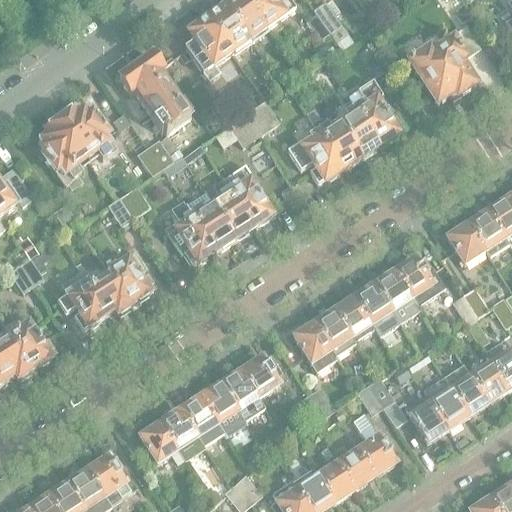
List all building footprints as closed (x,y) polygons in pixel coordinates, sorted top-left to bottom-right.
[(267,35),(242,0),(239,0),(224,11),(250,47),(267,35)] [(296,15),(285,0),(276,0),(273,2),(271,0),(242,0),(267,35),(296,15)] [(331,5),(326,8),(334,20),(339,16),(331,5)] [(345,35),(334,20),(326,8),(325,7),(314,15),(316,19),(330,38),(337,48),(347,41),(344,36),(345,35)] [(250,47),(224,11),(206,24),(232,60),(250,47)] [(330,38),(316,19),(306,25),(320,46),(330,38)] [(232,60),(206,24),(188,37),(196,47),(186,54),(210,87),(220,80),(215,72),(232,60)] [(475,90),(460,65),(479,53),(465,30),(444,44),(444,43),(420,59),(413,48),(402,55),(437,109),(455,98),(459,104),(460,103),(459,101),(475,90)] [(387,74),(378,59),(368,65),(377,81),(387,74)] [(181,109),(160,78),(162,76),(152,61),(119,84),(130,100),(132,98),(153,128),(151,130),(159,141),(162,140),(165,144),(169,141),(168,138),(190,123),(189,120),(191,118),(184,107),(181,109)] [(389,124),(376,104),(382,100),(372,84),(348,100),(355,111),(353,112),(379,151),(386,146),(389,146),(394,143),(395,140),(398,139),(397,137),(403,134),(395,121),(389,124)] [(280,128),(266,106),(244,120),(259,142),(280,128)] [(109,142),(104,134),(106,133),(100,125),(98,126),(93,119),(88,122),(81,112),(60,126),(87,166),(96,160),(101,166),(116,155),(108,143),(109,142)] [(379,151),(353,112),(345,117),(348,122),(339,128),(361,162),(363,161),(366,161),(371,158),(373,155),(379,151)] [(319,123),(313,114),(307,118),(313,127),(319,123)] [(122,120),(112,128),(119,137),(130,130),(122,120)] [(259,142),(244,120),(228,131),(242,153),(259,142)] [(87,166),(60,126),(38,142),(45,153),(41,156),(45,163),(44,164),(49,172),(51,171),(65,191),(68,189),(72,194),(81,188),(77,182),(83,179),(78,172),(87,166)] [(361,162),(339,128),(328,134),(325,130),(318,135),(343,174),(349,170),(353,170),(357,167),(359,163),(361,162)] [(343,174),(318,135),(309,140),(312,145),(302,152),(315,173),(310,176),(317,189),(323,185),(324,186),(327,185),(330,184),(335,181),(336,178),(343,174)] [(173,167),(159,146),(148,154),(164,174),(173,167)] [(186,169),(204,156),(200,150),(183,163),(186,169)] [(164,174),(148,154),(137,161),(152,182),(164,174)] [(186,169),(183,163),(182,162),(173,167),(164,174),(168,181),(186,169)] [(264,206),(251,187),(255,185),(246,170),(222,186),(252,233),(259,228),(262,228),(267,225),(269,222),(271,220),(271,219),(277,216),(269,203),(264,206)] [(252,233),(222,186),(212,192),(217,199),(209,204),(209,205),(212,210),(234,244),(236,243),(240,243),(244,240),(246,237),(252,233)] [(0,220),(20,207),(11,194),(7,197),(0,187),(0,220)] [(151,212),(137,192),(119,205),(133,225),(151,212)] [(234,244),(212,210),(209,205),(209,204),(205,197),(186,208),(187,208),(192,216),(216,256),(223,252),(226,251),(231,248),(232,246),(234,244)] [(511,210),(508,204),(507,204),(508,205),(502,208),(502,207),(488,216),(505,243),(511,238),(511,210)] [(133,225),(119,205),(108,213),(122,233),(133,225)] [(216,256),(192,216),(187,208),(186,208),(184,205),(172,214),(182,230),(166,241),(180,262),(184,260),(191,271),(197,267),(197,268),(200,266),(203,266),(208,263),(210,260),(216,256)] [(79,229),(66,210),(54,218),(67,237),(79,229)] [(505,243),(488,216),(487,217),(488,218),(482,221),(482,220),(467,230),(484,256),(488,262),(509,249),(505,243)] [(484,256),(467,230),(468,231),(462,235),(461,233),(446,243),(447,244),(455,254),(454,255),(455,257),(456,256),(464,269),(484,256)] [(39,259),(27,240),(22,243),(18,237),(14,240),(30,265),(39,259)] [(154,294),(146,280),(141,283),(139,280),(147,275),(136,257),(127,262),(130,265),(119,271),(113,261),(107,265),(103,259),(99,262),(108,276),(130,310),(138,304),(139,306),(148,300),(147,298),(149,297),(154,294)] [(418,311),(445,293),(431,272),(424,276),(421,271),(421,272),(416,263),(409,268),(409,267),(395,276),(414,305),(417,311),(418,311)] [(44,285),(31,265),(20,272),(34,292),(44,285)] [(130,310),(108,276),(99,282),(97,279),(94,281),(90,274),(86,276),(80,268),(77,271),(81,277),(83,279),(87,286),(85,286),(107,320),(114,315),(117,320),(119,319),(120,320),(130,314),(129,312),(131,311),(130,310)] [(34,292),(20,272),(10,278),(23,299),(34,292)] [(414,305),(395,276),(394,277),(395,278),(389,282),(389,280),(375,289),(394,318),(401,328),(421,315),(418,311),(417,311),(414,305)] [(107,320),(85,286),(87,286),(83,279),(81,277),(60,290),(65,299),(56,305),(65,320),(76,313),(79,318),(74,322),(82,335),(88,332),(89,331),(90,332),(100,326),(99,325),(107,320)] [(394,318),(375,289),(374,290),(375,291),(369,295),(368,294),(354,303),(373,332),(374,331),(376,334),(381,342),(401,328),(394,318)] [(491,315),(475,292),(464,300),(480,322),(491,315)] [(480,322),(464,300),(451,309),(467,331),(480,322)] [(373,332),(354,303),(354,304),(349,308),(348,307),(334,316),(355,347),(370,337),(376,334),(374,331),(373,332)] [(511,329),(511,317),(503,304),(499,305),(490,312),(505,334),(511,329)] [(355,347),(334,316),(334,317),(329,321),(328,320),(314,329),(335,360),(356,347),(355,347)] [(42,347),(32,332),(33,332),(26,321),(25,322),(23,319),(3,332),(8,339),(30,374),(38,369),(39,370),(49,364),(48,363),(50,362),(49,361),(54,358),(46,345),(42,347)] [(337,364),(335,360),(314,329),(313,329),(314,330),(309,334),(308,333),(293,343),(293,344),(294,343),(302,353),(300,354),(302,356),(303,356),(309,366),(308,366),(309,368),(311,372),(312,371),(316,377),(337,364)] [(30,374),(8,339),(0,344),(0,372),(8,384),(14,380),(18,384),(19,383),(20,385),(30,378),(29,377),(31,376),(30,374)] [(511,354),(506,345),(484,359),(490,369),(507,395),(507,396),(511,393),(511,354)] [(280,390),(274,382),(281,378),(271,363),(265,367),(262,363),(255,367),(241,376),(259,403),(280,390)] [(507,395),(490,369),(471,381),(487,407),(487,408),(487,409),(488,409),(502,400),(501,399),(507,395)] [(403,370),(392,377),(400,389),(411,382),(403,370)] [(263,409),(259,403),(241,376),(240,377),(241,378),(236,381),(235,380),(221,389),(239,415),(241,420),(243,422),(263,409)] [(487,407),(471,381),(451,394),(467,421),(466,421),(467,422),(482,413),(481,412),(487,408),(487,407)] [(394,406),(380,384),(380,383),(368,390),(383,413),(394,406)] [(467,421),(451,394),(446,387),(425,401),(430,408),(446,434),(447,435),(462,426),(461,425),(466,421),(467,421)] [(239,415),(221,389),(220,390),(221,391),(215,394),(215,393),(200,402),(218,429),(239,415)] [(383,413),(368,390),(357,397),(372,421),(383,413)] [(336,416),(321,392),(309,400),(325,423),(336,416)] [(325,423),(309,400),(298,407),(313,431),(325,423)] [(446,434),(430,408),(425,401),(425,400),(405,413),(410,421),(409,421),(410,424),(411,423),(418,434),(417,434),(419,438),(420,437),(426,447),(425,448),(426,449),(442,439),(441,438),(446,434)] [(218,429),(200,402),(200,403),(201,404),(195,407),(194,406),(180,415),(204,450),(224,438),(218,429)] [(204,450),(180,415),(180,416),(180,417),(175,420),(174,419),(160,428),(178,455),(186,466),(205,454),(203,451),(204,450)] [(389,457),(384,450),(383,450),(380,445),(383,443),(380,438),(378,440),(365,418),(353,426),(366,447),(356,454),(375,482),(389,473),(396,468),(390,461),(394,458),(392,455),(389,457)] [(247,428),(243,422),(241,420),(237,422),(243,431),(247,428)] [(178,455),(160,428),(160,429),(160,430),(155,433),(154,432),(139,442),(139,443),(140,443),(148,455),(147,455),(148,457),(149,457),(157,467),(156,468),(156,469),(178,455)] [(274,457),(286,446),(287,446),(277,436),(265,447),(274,457)] [(335,462),(328,452),(321,456),(328,467),(335,462)] [(375,482),(356,454),(336,467),(354,494),(354,496),(369,486),(368,485),(374,482),(374,483),(375,482)] [(130,498),(119,480),(120,480),(114,470),(109,462),(102,467),(102,466),(87,476),(105,503),(110,511),(130,498)] [(354,494),(336,467),(315,480),(333,508),(334,509),(349,499),(348,498),(354,494)] [(237,488),(249,476),(246,473),(234,484),(237,488)] [(333,508),(315,480),(312,475),(293,487),(296,493),(295,493),(307,511),(328,511),(333,508)] [(87,476),(87,477),(82,481),(81,479),(67,489),(82,511),(110,511),(105,503),(87,476)] [(263,501),(247,482),(251,479),(249,476),(237,488),(235,489),(252,510),(263,501)] [(307,511),(295,493),(296,493),(293,487),(292,486),(272,499),(276,506),(274,507),(275,509),(271,511),(307,511)] [(82,511),(67,489),(67,490),(62,494),(61,492),(47,502),(53,511),(82,511)] [(249,511),(252,510),(235,489),(225,498),(236,511),(249,511)] [(511,511),(511,492),(511,490),(510,491),(511,492),(505,495),(504,494),(490,503),(495,511),(511,511)] [(215,495),(211,494),(206,499),(205,499),(213,511),(221,504),(215,495)] [(53,511),(47,502),(46,502),(47,503),(42,507),(41,506),(30,511),(53,511)] [(495,511),(490,503),(490,504),(490,505),(485,508),(484,507),(476,511),(495,511)]
